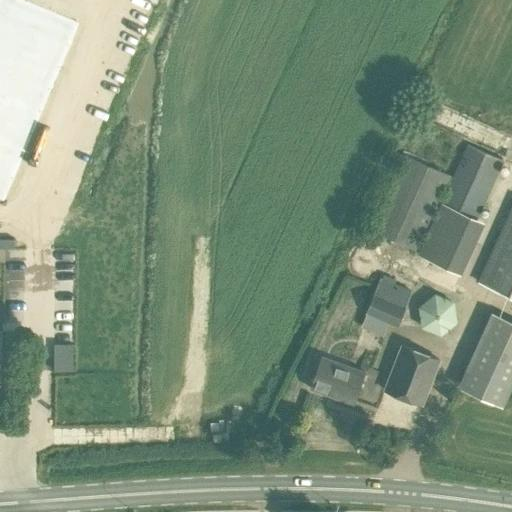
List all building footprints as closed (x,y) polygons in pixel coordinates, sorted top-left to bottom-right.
[(0,0),(0,197),(4,199),(84,22),(33,0),(0,0)] [(453,174),(441,201),(417,253),(453,271),(477,217),(503,159),(460,140),(446,171),(453,174)] [(417,250),(450,174),(405,154),(370,231),(417,250)] [(511,299),(511,208),(478,284),(511,299)] [(384,275),(383,278),(381,277),(365,313),(396,327),(412,291),(396,284),(397,280),(384,275)] [(434,293),(418,305),(421,327),(440,334),(456,322),(454,301),(434,293)] [(501,408),(511,384),(511,323),(491,314),(458,388),(501,408)] [(421,405),(439,361),(402,346),(384,390),(421,405)] [(322,358),(311,389),(354,404),(365,373),(322,358)]
